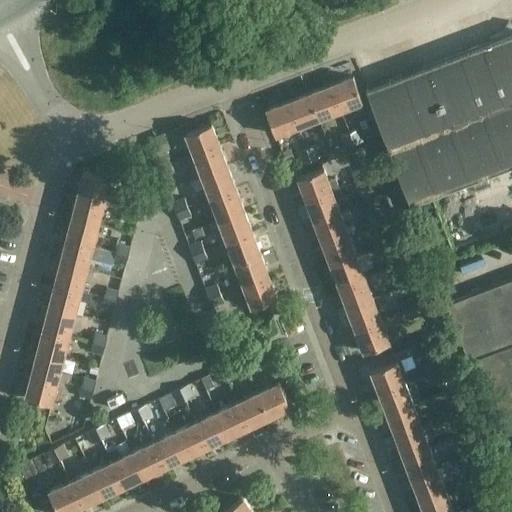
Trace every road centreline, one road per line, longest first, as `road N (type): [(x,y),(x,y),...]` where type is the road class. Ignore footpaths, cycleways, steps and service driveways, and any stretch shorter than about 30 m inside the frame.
road 1 (residential): [(354,410),(234,79)]
road 2 (residential): [(0,368),(51,169),(72,126)]
road 3 (unclassified): [(234,79),(448,0)]
road 4 (residential): [(72,126),(109,130),(234,79)]
road 5 (residential): [(131,511),(266,449)]
road 6 (unclassified): [(72,126),(51,108),(0,22)]
